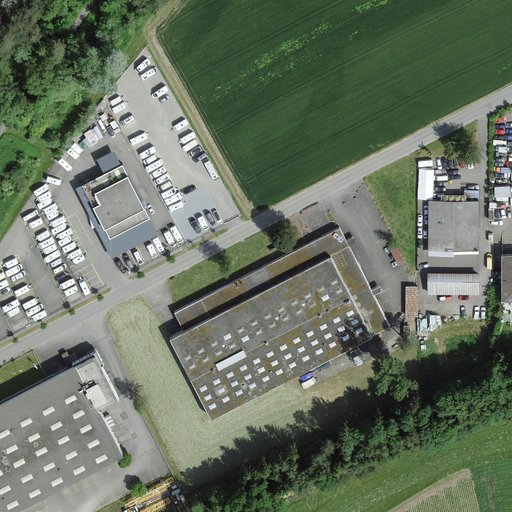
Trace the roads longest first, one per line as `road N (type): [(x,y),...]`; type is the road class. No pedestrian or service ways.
road 1 (residential): [(0,357),(511,92)]
road 2 (track): [(93,0),(0,132)]
